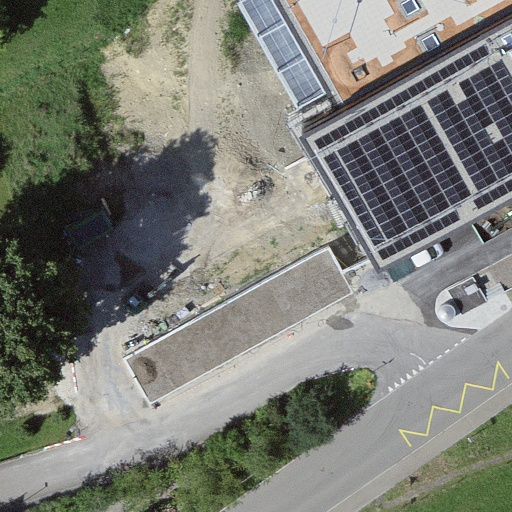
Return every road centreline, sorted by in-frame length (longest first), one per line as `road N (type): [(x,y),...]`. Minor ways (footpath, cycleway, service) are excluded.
road 1 (residential): [(0,484),(182,423),(321,346),(364,339),(408,352),(446,395)]
road 2 (tertiary): [(446,395),(279,511)]
